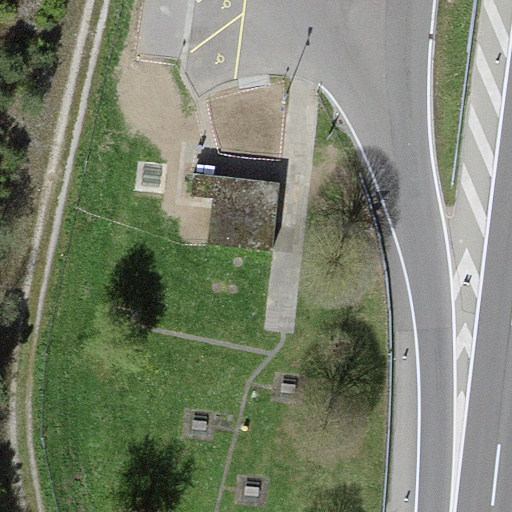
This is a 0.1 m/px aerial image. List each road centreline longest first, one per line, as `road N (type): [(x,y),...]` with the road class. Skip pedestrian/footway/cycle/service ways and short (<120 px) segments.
road 1 (track): [(95,0),(21,371),(18,427),(31,511)]
road 2 (motorway): [(511,331),(491,511)]
